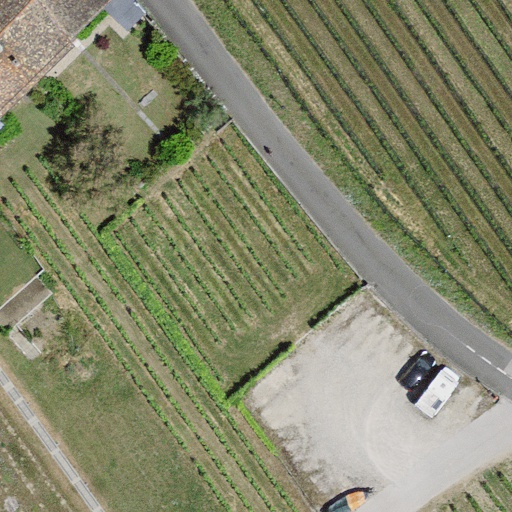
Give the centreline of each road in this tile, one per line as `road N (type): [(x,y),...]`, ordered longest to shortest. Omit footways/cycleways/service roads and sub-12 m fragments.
road 1 (residential): [(165,0),(366,249),(459,336),(511,367)]
road 2 (track): [(386,511),(511,419)]
